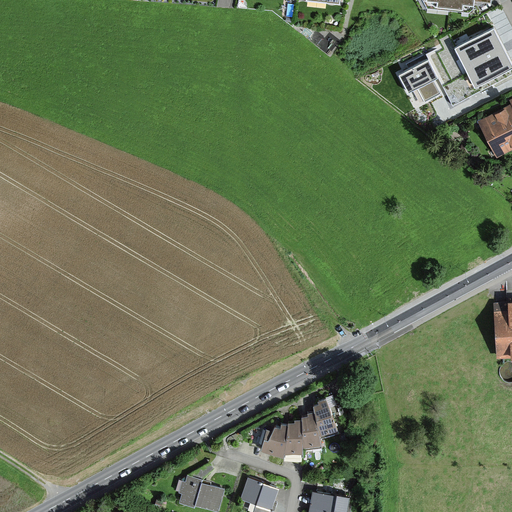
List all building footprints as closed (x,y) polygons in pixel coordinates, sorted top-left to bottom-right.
[(422,0),(427,9),(469,13),(474,9),(475,2),(492,4),(492,0),(422,0)] [(493,31),(457,49),(476,85),(511,67),(493,31)] [(428,61),(400,75),(409,92),(436,79),(428,61)] [(511,104),(478,121),(498,159),(511,151),(511,104)] [(511,299),(493,301),(496,357),(511,356),(511,299)] [(314,404),(315,410),(320,433),(338,429),(326,397),(319,399),(320,402),(314,404)] [(320,433),(315,410),(309,411),(310,414),(303,415),(303,419),(302,419),(303,447),(321,444),(320,433)] [(289,421),(288,424),(283,453),(303,453),(303,447),(302,419),(296,419),(296,421),(289,421)] [(263,448),(283,455),(283,453),(288,424),(281,422),(281,426),(275,425),(274,429),(267,428),(263,448)] [(218,511),(226,485),(187,474),(179,501),(217,511),(218,511)] [(272,511),(280,486),(248,477),(241,500),(255,504),(252,511),(272,511)] [(347,511),(350,497),(311,490),(307,511),(347,511)]
